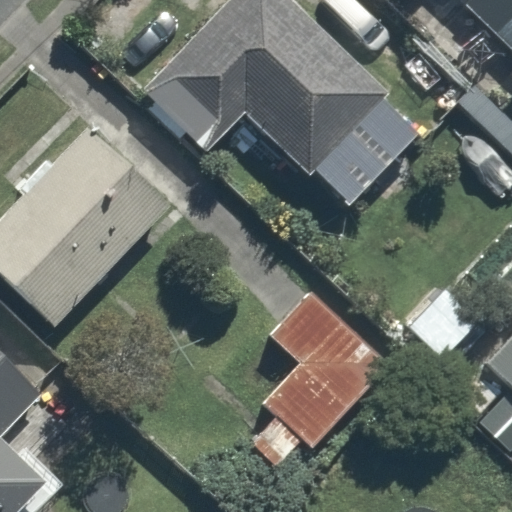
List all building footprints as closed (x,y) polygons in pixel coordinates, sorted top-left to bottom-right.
[(159,0),(82,82),(145,141),(184,98),(249,158),(327,76),(245,0),(159,0)] [(511,0),(459,0),(507,37),(482,70),(511,92),(511,0)] [(0,137),(0,295),(107,184),(28,109),(0,137)] [(511,322),(477,360),(511,393),(511,322)] [(234,434),(274,466),(296,438),(310,449),(352,397),(292,348),(271,375),(254,361),(233,386),(257,405),(234,434)]
